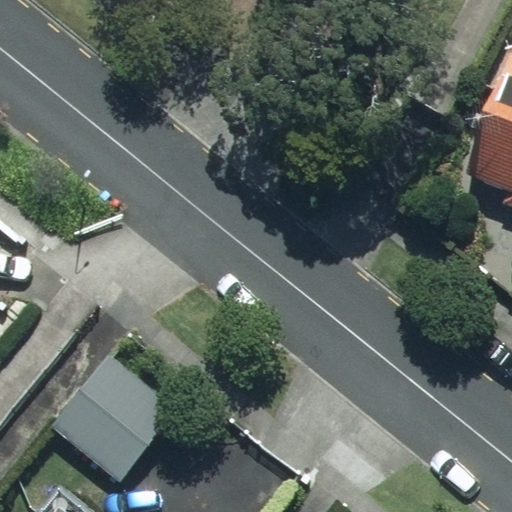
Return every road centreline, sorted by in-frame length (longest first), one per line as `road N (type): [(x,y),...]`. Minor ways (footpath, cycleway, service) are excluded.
road 1 (unclassified): [(511,462),(300,283),(0,50)]
road 2 (unknown): [(0,387),(159,173),(201,0)]
road 3 (unknown): [(417,382),(301,511)]
